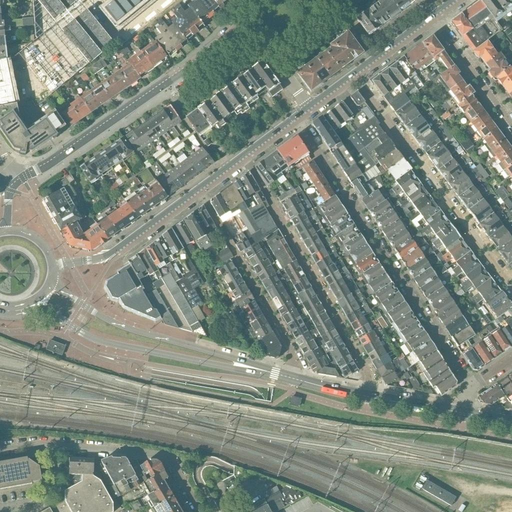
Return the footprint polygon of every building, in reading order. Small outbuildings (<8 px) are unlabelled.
[(48,0),(40,7),(47,15),(65,0),(48,0)] [(78,0),(65,0),(47,15),(54,24),(81,2),(78,0)] [(123,0),(115,0),(113,2),(127,20),(135,14),(123,0)] [(136,0),(123,0),(135,14),(143,7),(136,0)] [(203,25),(211,18),(196,0),(191,0),(193,2),(188,6),(190,9),(203,25)] [(212,0),(196,0),(211,18),(221,10),(220,10),(212,0)] [(227,0),(212,0),(220,10),(230,2),(227,0)] [(389,0),(383,0),(378,4),(390,21),(399,13),(389,0)] [(405,0),(389,0),(399,13),(410,5),(405,0)] [(494,20),(504,13),(494,0),(481,0),(480,1),(494,20)] [(494,0),(504,13),(511,7),(511,4),(508,0),(494,0)] [(482,43),(501,29),(494,20),(480,1),(460,16),(482,43)] [(113,2),(104,9),(119,27),(127,20),(113,2)] [(378,4),(368,12),(379,28),(388,22),(390,21),(378,4)] [(0,5),(0,15),(9,15),(9,14),(12,14),(12,5),(10,5),(0,5)] [(180,8),(177,10),(196,34),(205,27),(203,25),(190,9),(184,13),(180,8)] [(86,9),(60,31),(66,38),(92,16),(86,9)] [(173,13),(172,13),(177,19),(172,23),(187,41),(196,34),(177,10),(173,13)] [(368,12),(367,11),(356,19),(369,36),(380,28),(379,28),(368,12)] [(0,15),(0,28),(10,28),(10,27),(34,26),(33,18),(22,19),(10,20),(9,15),(0,15)] [(92,16),(66,38),(71,45),(98,23),(92,16)] [(472,51),(473,53),(483,45),(482,43),(460,16),(453,21),(453,24),(452,25),(472,51)] [(188,43),(187,41),(173,24),(168,28),(164,23),(166,21),(163,17),(160,19),(157,22),(158,24),(179,50),(188,43)] [(98,23),(71,45),(76,51),(77,51),(103,30),(98,23)] [(158,24),(152,28),(154,31),(156,29),(160,34),(155,39),(170,57),(179,50),(158,24)] [(0,28),(0,37),(5,37),(4,32),(10,31),(10,28),(0,28)] [(103,30),(77,51),(82,58),(109,36),(103,30)] [(335,43),(349,63),(362,53),(345,31),(336,37),(338,40),(335,43)] [(501,31),(495,36),(498,40),(504,35),(501,31)] [(138,35),(133,39),(136,44),(141,39),(138,35)] [(0,37),(0,48),(7,48),(6,45),(8,45),(8,43),(12,42),(12,41),(16,41),(16,36),(12,37),(12,36),(5,37),(0,37)] [(109,36),(82,58),(88,65),(115,44),(109,36)] [(430,38),(422,44),(435,61),(439,58),(447,69),(453,65),(433,39),(432,39),(430,38)] [(478,59),(494,47),(489,40),(483,45),(473,53),(478,59)] [(154,69),(160,64),(168,59),(156,42),(142,52),(154,69)] [(339,70),(349,63),(335,43),(330,47),(332,49),(327,53),(339,70)] [(422,44),(412,51),(423,66),(426,64),(428,66),(435,61),(422,44)] [(131,52),(125,45),(123,47),(122,45),(119,48),(122,53),(125,57),(131,52)] [(483,66),(499,54),(494,47),(478,59),(483,66)] [(0,48),(0,60),(14,58),(18,57),(18,56),(18,55),(8,56),(7,48),(0,48)] [(412,51),(403,58),(416,75),(422,71),(420,68),(423,66),(412,51)] [(142,52),(128,62),(140,78),(154,69),(142,52)] [(330,77),(339,70),(327,53),(317,60),(330,77)] [(499,54),(483,66),(488,72),(504,60),(499,54)] [(403,58),(397,63),(410,80),(416,75),(403,58)] [(0,61),(0,73),(1,73),(3,72),(8,71),(6,61),(6,60),(0,61)] [(320,84),(330,77),(317,60),(307,67),(320,84)] [(509,67),(509,66),(504,60),(488,72),(493,79),(495,77),(509,67)] [(121,71),(131,86),(137,82),(136,81),(140,78),(128,62),(130,65),(121,71)] [(261,62),(251,69),(252,70),(265,88),(267,91),(272,98),(282,90),(261,62)] [(89,70),(94,76),(104,69),(100,63),(89,70)] [(397,63),(380,75),(371,82),(383,98),(383,97),(395,113),(409,102),(410,102),(405,94),(415,87),(410,80),(397,63)] [(307,67),(298,74),(311,91),(320,84),(307,67)] [(511,70),(509,67),(495,77),(502,86),(511,78),(511,70)] [(464,80),(455,68),(439,80),(448,92),(464,80)] [(252,70),(242,77),(255,95),(265,88),(252,70)] [(1,73),(0,73),(0,84),(3,84),(11,82),(8,71),(3,72),(1,73)] [(121,71),(110,78),(120,92),(124,89),(124,90),(131,86),(121,71)] [(71,84),(75,90),(85,83),(81,77),(71,84)] [(242,77),(231,85),(232,85),(245,104),(256,97),(255,95),(242,77)] [(110,78),(101,85),(110,99),(120,92),(110,78)] [(511,78),(502,86),(508,95),(511,91),(511,78)] [(448,92),(457,105),(471,95),(474,93),(464,80),(448,92)] [(3,84),(0,84),(0,95),(5,95),(13,93),(11,82),(3,84)] [(101,85),(91,92),(100,106),(110,99),(101,85)] [(232,85),(220,93),(233,111),(234,112),(238,109),(241,114),(249,109),(245,104),(232,85)] [(91,92),(81,99),(90,113),(100,106),(91,92)] [(356,93),(350,97),(350,98),(356,106),(359,107),(364,103),(364,102),(357,93),(357,92),(356,93)] [(5,95),(0,95),(0,107),(7,106),(15,104),(13,93),(5,95)] [(220,93),(209,102),(222,120),(234,112),(233,111),(220,93)] [(457,105),(464,113),(477,103),(471,95),(457,105)] [(81,99),(71,105),(81,119),(90,113),(81,99)] [(71,105),(71,106),(68,101),(56,109),(61,116),(62,115),(66,120),(68,119),(72,125),(81,119),(71,105)] [(395,113),(400,120),(421,104),(418,101),(412,106),(409,102),(395,113)] [(209,102),(197,110),(210,127),(211,128),(215,126),(218,130),(226,124),(222,120),(209,102)] [(342,103),(334,109),(345,124),(353,117),(342,103)] [(464,113),(471,122),(484,112),(477,103),(464,113)] [(400,120),(405,127),(420,116),(417,112),(423,107),(421,104),(400,120)] [(32,152),(47,142),(52,139),(50,137),(66,127),(55,111),(28,129),(20,118),(17,105),(0,108),(0,128),(1,129),(0,129),(14,150),(20,151),(19,153),(20,153),(25,154),(25,155),(25,156),(26,152),(32,152)] [(171,106),(163,111),(174,127),(182,121),(171,106)] [(334,109),(325,116),(327,119),(326,120),(334,132),(345,124),(334,109)] [(199,135),(210,127),(197,110),(187,117),(199,135)] [(163,111),(155,117),(166,132),(174,127),(163,111)] [(405,127),(410,133),(436,114),(433,111),(429,115),(422,119),(420,116),(405,127)] [(443,121),(451,116),(448,112),(444,115),(440,118),(443,121)] [(491,121),(484,112),(471,122),(473,125),(471,127),(475,133),(491,121)] [(410,133),(415,140),(430,129),(427,126),(438,118),(436,114),(410,133)] [(155,117),(147,122),(158,137),(166,132),(155,117)] [(356,165),(322,118),(312,125),(344,173),(356,165)] [(358,132),(346,141),(356,154),(357,153),(372,142),(378,138),(379,138),(384,135),(377,126),(380,124),(376,119),(371,123),(371,124),(363,130),(358,132)] [(497,130),(491,121),(475,133),(479,139),(481,137),(484,140),(497,130)] [(147,122),(140,127),(151,142),(158,137),(147,122)] [(415,140),(420,147),(446,127),(443,124),(432,132),(430,129),(415,140)] [(140,127),(133,131),(144,147),(151,142),(140,127)] [(420,147),(425,154),(440,143),(437,139),(444,135),(444,134),(447,138),(451,134),(446,127),(420,147)] [(456,139),(463,134),(460,130),(459,131),(453,135),(456,139)] [(504,140),(497,130),(484,140),(486,143),(484,145),(489,152),(504,140)] [(136,153),(144,147),(133,131),(125,137),(136,153)] [(381,175),(377,169),(375,167),(376,166),(375,165),(396,150),(384,135),(379,138),(378,138),(372,142),(357,153),(369,169),(374,177),(379,173),(381,175)] [(311,160),(308,157),(309,157),(296,137),(293,139),(277,152),(289,169),(296,165),(298,169),(311,160)] [(467,154),(467,153),(471,151),(475,148),(468,138),(460,144),(467,154)] [(112,146),(124,162),(134,155),(123,139),(112,146)] [(511,149),(504,140),(489,152),(494,158),(496,156),(498,159),(511,149)] [(443,146),(428,157),(433,164),(459,145),(456,141),(451,145),(445,150),(443,146)] [(433,164),(435,166),(438,171),(453,159),(450,156),(456,151),(459,155),(464,152),(459,145),(433,164)] [(113,169),(124,162),(112,146),(102,154),(113,169)] [(223,146),(217,150),(221,155),(226,151),(223,147),(223,146)] [(202,148),(195,154),(206,169),(214,164),(202,148)] [(511,164),(511,149),(498,159),(500,163),(498,164),(503,171),(511,164)] [(403,160),(396,150),(375,165),(376,166),(377,166),(376,165),(378,163),(381,166),(377,169),(381,175),(384,174),(388,171),(403,160)] [(473,153),(471,151),(467,153),(469,156),(474,163),(478,160),(473,153)] [(277,152),(263,162),(276,181),(290,171),(289,169),(277,152)] [(356,154),(351,158),(363,174),(369,169),(357,153),(356,154)] [(102,177),(113,170),(113,169),(102,154),(91,161),(102,177)] [(199,175),(206,169),(195,154),(188,159),(199,175)] [(438,171),(443,177),(469,158),(466,154),(461,158),(455,163),(453,159),(438,171)] [(469,158),(443,177),(448,184),(463,173),(460,170),(466,165),(471,161),(469,158)] [(192,180),(199,175),(188,159),(180,164),(192,180)] [(411,170),(403,160),(388,171),(395,181),(410,170),(411,170)] [(91,184),(102,177),(91,161),(80,169),(91,184)] [(258,166),(255,168),(256,170),(269,186),(276,181),(263,162),(258,166)] [(320,173),(313,162),(302,169),(310,180),(320,173)] [(184,185),(192,180),(180,164),(173,169),(184,185)] [(475,167),(476,168),(478,172),(480,173),(484,170),(480,164),(475,167)] [(511,164),(503,171),(508,177),(510,175),(511,178),(511,164)] [(344,173),(350,183),(362,175),(362,174),(356,165),(344,173)] [(448,184),(453,191),(478,172),(476,168),(471,172),(472,172),(466,177),(463,173),(448,184)] [(177,191),(184,185),(173,169),(166,175),(177,191)] [(350,183),(350,184),(362,201),(375,193),(371,187),(369,185),(367,186),(365,183),(367,181),(374,177),(369,169),(363,174),(362,175),(350,183)] [(395,181),(395,182),(398,185),(391,190),(389,192),(390,194),(391,195),(415,177),(410,170),(395,181)] [(489,176),(484,170),(480,173),(481,175),(485,180),(489,176)] [(249,172),(248,173),(239,179),(249,197),(260,191),(249,172)] [(453,191),(458,197),(473,186),(470,183),(476,178),(481,175),(480,173),(478,172),(453,191)] [(124,178),(121,180),(123,184),(132,177),(129,173),(123,177),(124,178)] [(310,180),(317,191),(327,184),(320,173),(310,180)] [(43,201),(43,200),(43,201),(54,220),(75,207),(70,198),(75,195),(71,187),(76,184),(71,175),(60,183),(64,189),(43,201)] [(169,196),(177,191),(166,175),(158,180),(169,196)] [(420,184),(415,177),(391,195),(392,197),(396,202),(399,200),(396,197),(403,192),(405,195),(420,184)] [(239,179),(233,184),(243,202),(250,198),(249,197),(239,179)] [(167,198),(156,181),(95,224),(107,240),(135,220),(167,198)] [(458,197),(463,204),(489,185),(486,181),(481,185),(482,185),(476,190),(473,186),(458,197)] [(230,212),(232,214),(239,210),(241,213),(239,214),(251,236),(260,231),(243,202),(233,184),(232,184),(219,194),(220,194),(230,212)] [(334,196),(331,190),(327,184),(317,191),(325,202),(334,196)] [(425,191),(420,184),(405,195),(408,199),(399,205),(402,209),(425,191)] [(463,204),(468,211),(483,200),(480,197),(491,188),(489,185),(463,204)] [(501,199),(510,192),(504,185),(495,192),(501,199)] [(294,190),(293,188),(285,193),(288,197),(296,192),(294,190)] [(102,201),(113,193),(111,190),(100,197),(102,201)] [(269,214),(266,209),(263,203),(266,201),(260,191),(249,197),(250,198),(243,202),(260,231),(264,238),(277,229),(269,214)] [(362,201),(365,205),(369,212),(385,201),(378,191),(375,193),(362,201)] [(415,208),(430,197),(425,191),(402,209),(406,215),(410,212),(408,209),(413,205),(415,208)] [(281,205),(286,212),(307,199),(302,192),(288,201),(281,205)] [(278,198),(281,201),(288,197),(285,193),(278,198)] [(219,218),(230,212),(220,194),(211,200),(210,203),(219,218)] [(341,206),(334,196),(325,202),(318,206),(316,208),(322,218),(341,206)] [(468,211),(473,217),(473,218),(494,202),(498,199),(496,196),(492,199),(486,203),(483,200),(468,211)] [(435,204),(430,197),(415,208),(418,212),(412,216),(410,212),(406,215),(411,222),(435,204)] [(108,210),(116,205),(111,199),(103,205),(108,210)] [(307,199),(286,212),(287,214),(290,220),(305,211),(311,207),(309,204),(307,199)] [(385,201),(369,212),(375,222),(392,210),(386,201),(385,201)] [(473,218),(478,224),(493,213),(490,210),(497,205),(494,202),(473,218)] [(440,211),(435,204),(411,222),(416,229),(420,226),(417,222),(423,218),(425,222),(440,211)] [(54,220),(61,232),(86,218),(79,206),(75,207),(54,220)] [(201,208),(193,214),(208,240),(213,237),(207,228),(213,224),(203,206),(201,208)] [(347,215),(344,210),(341,206),(322,218),(328,227),(347,215)] [(290,220),(295,228),(315,214),(313,210),(305,215),(304,213),(305,212),(305,211),(290,220)] [(392,210),(375,222),(381,230),(382,231),(399,220),(392,210)] [(478,224),(483,231),(509,212),(507,210),(503,213),(502,212),(496,217),(493,213),(478,224)] [(421,235),(445,217),(440,211),(425,222),(428,225),(422,230),(420,226),(416,229),(421,235)] [(483,231),(488,238),(503,227),(500,223),(507,219),(511,215),(509,212),(483,231)] [(210,243),(208,240),(193,214),(183,221),(200,249),(210,243)] [(315,220),(317,224),(320,222),(315,214),(295,228),(299,235),(312,227),(310,224),(315,220)] [(353,225),(350,220),(347,215),(328,227),(335,237),(353,225)] [(86,218),(61,232),(63,237),(69,247),(90,252),(105,242),(104,242),(107,240),(95,224),(93,225),(88,217),(86,218)] [(433,232),(436,235),(450,224),(445,217),(421,235),(424,239),(427,237),(427,236),(433,232)] [(399,220),(382,231),(385,237),(388,241),(405,229),(399,220)] [(175,227),(191,254),(194,252),(189,244),(194,241),(182,222),(175,227)] [(303,242),(324,229),(320,222),(317,224),(319,227),(317,228),(313,230),(312,227),(299,235),(303,242)] [(455,231),(450,224),(436,235),(438,239),(431,244),(434,247),(455,231)] [(360,235),(360,234),(353,225),(335,237),(330,240),(332,244),(333,245),(338,241),(341,247),(360,235)] [(488,238),(493,244),(511,230),(511,225),(506,230),(503,227),(488,238)] [(282,238),(277,229),(264,238),(264,240),(265,241),(269,247),(282,238)] [(303,242),(304,244),(307,250),(325,239),(323,235),(326,233),(324,229),(303,242)] [(405,229),(388,241),(391,246),(393,248),(394,250),(411,239),(405,229)] [(511,230),(493,244),(493,245),(498,251),(511,241),(511,238),(510,237),(511,235),(511,230)] [(171,231),(162,237),(179,265),(176,267),(170,256),(162,261),(170,274),(178,287),(180,292),(183,296),(186,302),(189,307),(192,312),(195,316),(198,322),(199,323),(206,319),(198,306),(202,304),(194,290),(204,284),(172,231),(171,231)] [(246,238),(235,245),(240,253),(243,251),(244,253),(261,242),(263,241),(264,242),(265,241),(264,240),(264,238),(260,231),(251,236),(246,238)] [(460,238),(455,231),(434,247),(431,249),(434,252),(437,250),(436,250),(443,245),(446,249),(460,238)] [(366,244),(365,242),(360,235),(341,247),(347,256),(366,244)] [(326,243),(328,246),(332,244),(330,240),(328,237),(325,239),(307,250),(311,257),(324,249),(323,246),(322,246),(326,243)] [(160,238),(152,244),(162,261),(170,256),(160,238)] [(287,246),(284,241),(282,238),(269,247),(271,251),(273,254),(287,246)] [(394,250),(397,255),(401,260),(420,247),(413,238),(411,239),(394,250)] [(466,245),(460,238),(446,249),(448,252),(443,256),(441,253),(437,256),(440,261),(441,262),(441,263),(466,245)] [(511,241),(498,251),(503,258),(511,251),(511,241)] [(260,248),(263,246),(261,242),(244,253),(248,260),(262,251),(260,248)] [(152,244),(144,250),(161,279),(170,274),(162,261),(152,244)] [(335,252),(336,251),(333,245),(332,244),(328,246),(324,249),(311,257),(316,264),(328,256),(335,252)] [(373,254),(372,252),(366,244),(347,256),(353,266),(354,266),(373,254)] [(471,251),(466,245),(441,263),(444,266),(453,259),(456,262),(471,251)] [(211,267),(221,261),(218,256),(212,246),(205,251),(209,258),(207,260),(211,267)] [(291,253),(287,246),(273,254),(275,258),(278,262),(291,253)] [(401,260),(407,269),(426,257),(420,247),(401,260)] [(223,264),(233,258),(228,249),(218,255),(223,264)] [(265,249),(262,251),(248,260),(253,268),(270,257),(265,249)] [(144,250),(137,256),(148,275),(149,276),(153,274),(157,281),(161,279),(144,250)] [(451,276),(476,258),(471,251),(456,262),(458,265),(453,270),(451,267),(447,270),(447,271),(451,276)] [(511,251),(503,258),(508,265),(511,261),(511,251)] [(328,256),(316,264),(316,266),(319,271),(320,272),(320,273),(333,265),(331,261),(338,257),(335,252),(328,256)] [(295,261),(291,253),(278,262),(282,270),(283,269),(295,261)] [(379,263),(378,262),(373,254),(354,266),(360,276),(379,263)] [(139,281),(148,275),(137,256),(128,263),(129,265),(139,281)] [(253,268),(256,273),(257,275),(274,264),(272,260),(270,257),(253,268)] [(407,269),(408,271),(413,279),(433,266),(426,257),(407,269)] [(481,265),(476,258),(451,276),(456,283),(460,280),(457,277),(463,272),(466,276),(481,265)] [(300,269),(299,267),(295,261),(283,269),(286,274),(281,277),(283,280),(300,269)] [(235,269),(231,262),(214,273),(216,276),(220,274),(223,278),(235,269)] [(333,265),(320,273),(323,277),(324,279),(325,280),(345,267),(342,262),(334,267),(333,265)] [(385,273),(380,265),(379,263),(360,276),(366,286),(385,273)] [(104,288),(104,289),(111,301),(117,303),(118,302),(122,309),(155,323),(161,319),(158,314),(155,310),(152,304),(150,300),(147,295),(138,281),(139,281),(129,265),(129,264),(116,271),(118,274),(106,281),(104,288)] [(257,275),(262,283),(279,273),(277,268),(274,264),(257,275)] [(461,290),(486,271),(481,265),(466,276),(469,279),(463,283),(460,280),(456,283),(459,286),(461,289),(461,290)] [(439,276),(433,266),(413,279),(420,289),(439,276)] [(325,280),(325,281),(329,287),(350,274),(346,267),(345,267),(325,280)] [(240,277),(238,273),(235,269),(223,278),(219,280),(221,284),(225,281),(227,285),(240,277)] [(305,278),(304,277),(300,269),(283,280),(285,283),(290,281),(293,286),(305,278)] [(451,276),(447,271),(442,274),(446,279),(451,276)] [(486,271),(461,290),(465,294),(468,291),(467,290),(473,285),(476,289),(491,278),(486,271)] [(262,283),(267,291),(283,280),(281,277),(281,276),(279,273),(262,283)] [(392,283),(389,278),(385,273),(366,286),(372,296),(392,283)] [(161,279),(165,285),(169,292),(178,287),(170,274),(161,279)] [(350,274),(329,287),(333,295),(346,287),(348,285),(346,282),(352,278),(351,276),(350,274)] [(420,289),(426,298),(446,286),(439,276),(420,289)] [(244,284),(240,277),(227,285),(223,287),(225,291),(229,288),(231,292),(244,284)] [(311,288),(308,284),(305,278),(293,286),(296,290),(291,293),(293,297),(289,299),(290,301),(294,299),(298,296),(311,288)] [(496,285),(491,278),(476,289),(479,293),(475,295),(472,292),(466,296),(468,299),(472,303),(496,285)] [(267,291),(268,293),(272,300),(290,289),(289,287),(284,290),(281,285),(285,283),(283,280),(267,291)] [(157,281),(152,284),(156,290),(160,287),(157,281)] [(398,293),(392,283),(372,296),(373,296),(379,305),(398,293)] [(248,291),(244,284),(231,292),(227,295),(229,298),(233,296),(236,300),(248,291)] [(346,287),(333,295),(337,302),(354,292),(352,288),(348,291),(346,287),(348,286),(348,285),(346,287)] [(501,292),(496,285),(472,303),(473,306),(476,310),(481,307),(478,303),(484,299),(486,303),(501,292)] [(450,293),(446,286),(426,298),(432,308),(452,295),(450,293)] [(178,287),(169,292),(172,297),(180,292),(178,287)] [(316,296),(311,288),(298,296),(294,299),(295,301),(297,303),(299,307),(316,296)] [(272,300),(272,301),(277,309),(290,301),(289,299),(287,295),(291,292),(290,289),(272,300)] [(337,302),(342,309),(362,297),(361,294),(359,291),(358,289),(354,292),(337,302)] [(465,294),(461,290),(461,289),(455,293),(459,298),(465,294)] [(156,290),(147,295),(150,300),(158,295),(156,290)] [(253,300),(248,291),(236,300),(232,303),(234,307),(238,304),(240,308),(253,300)] [(488,313),(508,299),(502,291),(501,292),(486,303),(483,305),(488,313)] [(180,292),(172,297),(174,302),(183,296),(180,292)] [(404,302),(401,298),(398,293),(379,305),(385,315),(404,302)] [(158,295),(150,300),(152,304),(161,299),(158,295)] [(432,308),(439,318),(459,305),(452,295),(432,308)] [(183,296),(174,302),(177,307),(186,302),(183,296)] [(320,304),(316,296),(299,307),(301,311),(303,314),(320,304)] [(367,305),(365,301),(362,297),(342,309),(346,317),(367,305)] [(370,298),(365,301),(367,305),(370,310),(375,307),(370,298)] [(161,299),(152,304),(155,310),(164,305),(161,299)] [(277,309),(279,313),(282,317),(295,309),(293,305),(297,303),(295,301),(294,299),(290,301),(277,309)] [(465,302),(468,306),(470,308),(473,306),(472,303),(468,299),(465,302)] [(511,304),(508,299),(488,313),(489,314),(482,318),(488,325),(491,323),(489,320),(492,318),(494,321),(501,316),(508,311),(511,308),(511,304)] [(258,309),(257,306),(254,301),(241,309),(243,313),(239,315),(242,319),(258,309)] [(186,302),(177,307),(180,312),(189,307),(186,302)] [(411,312),(404,302),(385,315),(391,324),(411,312)] [(325,312),(324,312),(320,304),(303,314),(304,316),(305,319),(306,318),(305,317),(308,315),(311,320),(325,312)] [(164,305),(155,310),(158,314),(167,309),(164,305)] [(371,312),(370,310),(367,305),(346,317),(350,325),(371,312)] [(439,318),(445,327),(465,314),(459,305),(439,318)] [(189,307),(180,312),(183,317),(192,312),(189,307)] [(282,317),(286,325),(299,317),(297,313),(301,311),(299,307),(295,309),(282,317)] [(481,307),(476,310),(482,317),(485,315),(480,308),(481,307)] [(167,309),(158,314),(161,319),(162,321),(171,316),(167,309)] [(263,317),(258,309),(242,319),(244,323),(248,320),(250,324),(263,317)] [(511,331),(511,316),(509,318),(508,319),(507,318),(511,315),(508,311),(501,316),(511,331)] [(192,312),(183,317),(186,322),(195,316),(192,312)] [(329,321),(325,312),(311,320),(308,323),(309,324),(312,322),(316,329),(329,321)] [(350,325),(354,331),(355,332),(368,325),(365,321),(374,316),(371,312),(350,325)] [(417,321),(411,312),(391,324),(397,334),(417,321)] [(286,325),(291,333),(304,325),(301,321),(305,319),(304,316),(303,314),(299,317),(286,325)] [(445,327),(451,337),(471,324),(465,314),(445,327)] [(178,329),(171,316),(162,321),(165,325),(178,329)] [(195,316),(186,322),(189,327),(198,322),(195,316)] [(511,347),(511,346),(511,331),(501,316),(494,321),(497,325),(500,323),(504,329),(501,331),(511,347)] [(267,324),(263,317),(250,324),(252,328),(248,330),(250,334),(267,324)] [(355,332),(359,339),(372,332),(370,329),(376,325),(377,328),(380,327),(375,320),(368,325),(355,332)] [(334,329),(331,323),(329,321),(316,329),(313,331),(315,335),(318,333),(320,335),(316,337),(317,338),(334,329)] [(423,331),(417,321),(397,334),(403,344),(423,331)] [(198,322),(189,327),(190,328),(193,333),(192,333),(207,337),(199,323),(198,322)] [(291,333),(292,335),(295,340),(308,332),(306,329),(310,326),(309,324),(308,323),(308,322),(304,325),(291,333)] [(272,332),(267,324),(250,334),(253,338),(257,336),(259,339),(272,332)] [(451,337),(457,347),(464,342),(467,340),(468,340),(478,334),(471,324),(451,337)] [(484,326),(477,331),(478,334),(486,328),(488,327),(487,324),(484,326)] [(503,353),(511,347),(501,331),(499,327),(494,331),(490,325),(489,326),(488,327),(486,328),(487,329),(490,334),(494,340),(503,353)] [(359,339),(363,347),(372,342),(384,335),(380,327),(377,328),(378,329),(375,330),(377,334),(375,335),(373,331),(372,332),(359,339)] [(319,343),(321,346),(338,336),(334,329),(317,338),(317,339),(321,337),(323,341),(319,343)] [(295,340),(299,347),(299,348),(305,344),(313,340),(311,337),(315,335),(313,331),(312,330),(308,332),(295,340)] [(410,354),(424,344),(430,341),(423,331),(403,344),(410,354)] [(281,347),(279,344),(272,332),(259,339),(261,342),(262,342),(264,344),(264,345),(265,348),(262,350),(265,356),(276,359),(278,358),(278,357),(281,347)] [(494,359),(503,353),(494,340),(490,334),(481,340),(494,359)] [(363,347),(368,355),(382,347),(388,343),(387,341),(388,341),(385,336),(384,335),(372,342),(363,347)] [(338,336),(321,346),(323,349),(326,354),(342,344),(343,344),(338,336)] [(299,348),(301,351),(304,356),(317,348),(315,344),(319,342),(317,339),(317,338),(313,340),(305,344),(299,348)] [(481,340),(472,346),(484,366),(494,359),(481,340)] [(50,341),(46,350),(62,356),(65,347),(50,341)] [(436,351),(432,344),(430,341),(424,344),(410,354),(411,353),(417,363),(436,351)] [(349,354),(347,352),(343,344),(342,344),(326,354),(326,355),(330,362),(332,364),(349,354)] [(304,356),(305,358),(309,365),(323,356),(319,350),(323,349),(321,346),(318,348),(317,348),(304,356)] [(368,355),(372,362),(393,350),(391,346),(384,351),(382,347),(368,355)] [(472,346),(461,353),(468,364),(472,370),(473,371),(476,371),(478,370),(484,366),(472,346)] [(372,362),(376,370),(390,362),(388,358),(396,354),(393,350),(372,362)] [(440,362),(442,360),(436,351),(417,363),(414,365),(418,371),(411,375),(413,379),(412,379),(415,378),(440,362)] [(332,364),(334,368),(335,369),(336,371),(339,370),(339,369),(353,362),(349,354),(332,364)] [(309,365),(310,367),(314,373),(324,368),(328,365),(327,364),(330,362),(326,355),(323,356),(309,365)] [(390,362),(376,370),(378,373),(381,378),(395,370),(400,367),(402,366),(397,358),(395,360),(390,362)] [(440,362),(423,373),(429,382),(448,369),(442,360),(440,362)] [(344,379),(358,371),(353,362),(339,369),(339,370),(340,371),(342,374),(344,379)] [(395,370),(381,378),(382,380),(385,386),(388,385),(399,379),(396,374),(402,371),(400,367),(395,370)] [(335,369),(324,368),(314,373),(314,374),(315,374),(316,373),(317,374),(337,378),(339,376),(336,371),(335,369)] [(452,375),(450,371),(448,369),(429,382),(432,388),(452,375)] [(449,390),(456,386),(457,382),(452,375),(432,388),(437,395),(441,396),(449,390)] [(506,398),(509,403),(511,400),(511,386),(506,377),(496,384),(504,396),(506,398)] [(412,379),(409,381),(414,389),(420,386),(415,378),(412,379)] [(491,405),(504,396),(496,384),(478,397),(477,400),(480,403),(491,405)] [(300,400),(291,398),(289,404),(298,407),(300,400)] [(0,490),(20,487),(21,487),(21,486),(32,484),(42,482),(39,467),(28,460),(27,460),(27,458),(16,460),(15,460),(0,462),(0,490)] [(94,460),(87,460),(69,459),(69,475),(93,476),(94,460)] [(115,487),(110,489),(114,497),(115,499),(143,483),(147,481),(139,467),(136,460),(109,459),(101,462),(115,487)] [(164,471),(158,462),(157,463),(156,461),(149,461),(143,464),(143,465),(139,467),(147,481),(151,478),(164,471)] [(168,478),(164,471),(151,478),(147,481),(143,483),(146,490),(143,491),(144,493),(135,498),(137,501),(166,485),(163,480),(168,478)] [(112,511),(113,503),(110,499),(114,497),(110,489),(106,491),(100,481),(93,476),(69,475),(69,483),(72,487),(65,491),(64,491),(65,501),(64,501),(65,501),(70,511),(112,511)] [(422,488),(421,489),(421,490),(451,506),(456,498),(427,481),(426,480),(422,488)] [(137,501),(130,505),(133,511),(134,511),(148,504),(151,509),(173,497),(166,485),(137,501)] [(276,511),(302,498),(298,492),(297,493),(295,490),(286,487),(282,490),(280,492),(241,511),(276,511)] [(173,497),(151,509),(152,511),(171,511),(179,508),(177,503),(173,497)] [(70,511),(65,501),(64,501),(64,500),(43,511),(70,511)]
